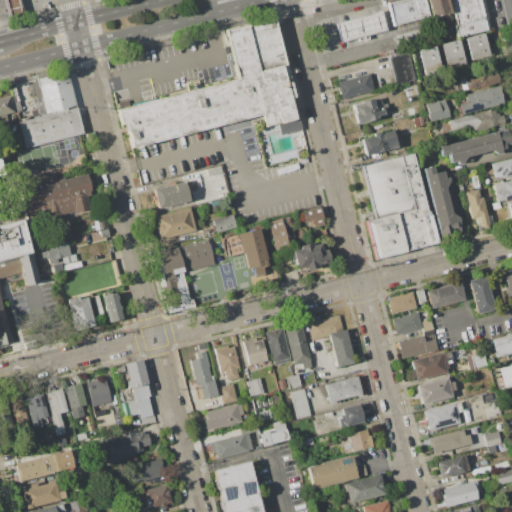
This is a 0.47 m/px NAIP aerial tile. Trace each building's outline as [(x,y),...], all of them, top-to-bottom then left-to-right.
[(17,0),(20,12),(8,15),(5,3),(4,0),(17,0)] [(386,5),(394,3),(402,1),(406,0),(422,0),(427,18),(416,21),(407,23),(399,25),(392,27),(386,5)] [(426,0),(444,0),(448,16),(431,20),(426,0)] [(451,0),(481,0),(488,29),(460,36),(451,0)] [(340,40),(335,22),(346,19),(371,13),(381,10),(385,29),(376,31),(351,38),(340,40)] [(116,109),(237,79),(224,30),(247,25),(249,26),(275,19),(290,79),(295,98),(292,100),(296,121),(264,130),(261,116),(131,150),(125,125),(120,127),(116,109)] [(481,33),(487,57),(469,61),(463,38),(481,33)] [(456,39),(463,64),(445,68),(438,44),(456,39)] [(433,45),(439,69),(421,74),(415,50),(433,45)] [(394,83),(413,78),(407,51),(388,56),(394,83)] [(340,97),(372,88),(368,71),(335,80),(340,97)] [(465,73),(465,75),(483,71),(484,74),(494,72),(497,81),(465,90),(464,88),(459,90),(456,75),(465,73)] [(42,81),(73,73),(81,107),(74,109),(50,114),(42,81)] [(414,82),(417,93),(406,96),(403,85),(414,82)] [(464,102),(462,96),(464,96),(464,94),(497,86),(501,103),(459,114),(457,104),(464,102)] [(0,94),(14,91),(20,112),(0,116),(0,94)] [(352,103),(383,94),(389,112),(357,121),(352,103)] [(443,99),(447,116),(428,121),(424,104),(443,99)] [(19,122),(74,109),(81,133),(25,147),(19,122)] [(446,120),(492,109),(494,113),(497,112),(497,115),(501,115),(503,123),(472,130),(471,127),(467,128),(467,126),(449,130),(446,120)] [(365,153),(397,144),(392,126),(360,135),(365,153)] [(437,147),(439,156),(447,154),(449,163),(455,162),(456,165),(461,163),(465,156),(490,151),(497,155),(511,151),(507,129),(437,147)] [(375,257),(438,241),(414,150),(360,165),(374,218),(365,220),(375,257)] [(511,157),(490,162),(493,176),(501,175),(501,177),(511,174),(511,157)] [(439,236),(423,166),(432,164),(435,171),(442,169),(443,175),(448,175),(449,181),(445,183),(451,212),(457,215),(461,230),(439,236)] [(52,174),(53,181),(83,173),(89,195),(85,196),(88,209),(72,213),(72,212),(59,215),(60,218),(38,224),(37,221),(26,224),(16,183),(52,174)] [(496,198),(511,194),(511,177),(492,182),(496,198)] [(169,184),(169,182),(172,182),(172,183),(182,181),(187,200),(157,208),(152,189),(169,184)] [(488,226),(479,189),(464,192),(470,218),(475,217),(478,229),(488,226)] [(318,206),(323,223),(312,226),(310,220),(303,222),(300,211),(318,206)] [(188,207),(193,230),(158,239),(153,216),(188,207)] [(230,214),(234,226),(213,232),(210,219),(230,214)] [(279,218),(286,247),(273,250),(266,222),(279,218)] [(0,259),(16,255),(28,252),(20,219),(0,223),(0,259)] [(257,228),(266,265),(261,267),(262,274),(254,276),(252,267),(246,268),(242,252),(240,252),(236,234),(257,228)] [(170,246),(170,248),(206,239),(213,264),(181,272),(188,299),(192,299),(194,307),(167,314),(158,278),(162,277),(155,250),(170,246)] [(65,241),(69,255),(73,253),(75,260),(62,264),(60,257),(55,258),(56,261),(48,263),(47,256),(43,257),(42,253),(40,253),(38,248),(65,241)] [(298,248),(298,246),(309,243),(310,245),(318,243),(320,251),(325,250),(328,261),(315,264),(316,267),(304,271),(303,266),(295,268),(290,250),(298,248)] [(28,252),(30,252),(37,282),(23,285),(20,273),(16,255),(28,252)] [(0,344),(10,342),(2,309),(1,310),(0,306),(0,278),(20,273),(16,255),(0,259),(0,344)] [(511,304),(510,305),(502,272),(511,269),(511,304)] [(468,279),(485,275),(494,309),(476,314),(468,279)] [(430,307),(426,291),(458,283),(462,299),(430,307)] [(416,291),(422,290),(426,303),(420,305),(416,291)] [(114,293),(115,295),(116,295),(117,299),(116,299),(117,305),(119,305),(120,309),(118,309),(121,319),(108,322),(101,296),(114,293)] [(411,293),(415,308),(390,315),(386,299),(411,293)] [(76,295),(77,299),(85,297),(92,325),(73,330),(65,298),(76,295)] [(416,313),(420,328),(395,334),(391,319),(416,313)] [(307,323),(338,315),(341,329),(326,332),(327,336),(311,340),(307,323)] [(434,334),(424,336),(421,321),(430,319),(434,334)] [(284,330),(302,326),(311,361),(293,366),(284,330)] [(265,333),(281,329),(288,358),(272,362),(265,333)] [(329,333),(345,329),(354,363),(337,367),(329,333)] [(491,340),(511,334),(511,352),(495,357),(491,340)] [(398,343),(423,337),(424,342),(433,340),(435,349),(402,357),(398,343)] [(242,342),(255,339),(255,340),(261,339),(266,361),(248,366),(242,342)] [(214,348),(227,345),(227,348),(233,347),(239,367),(237,368),(239,378),(226,381),(223,371),(220,372),(214,348)] [(204,352),(210,379),(195,383),(189,360),(196,358),(195,354),(204,352)] [(482,352),(485,366),(472,369),(469,356),(482,352)] [(410,361),(444,353),(447,367),(445,368),(446,373),(415,380),(410,361)] [(139,359),(149,396),(146,397),(150,415),(138,418),(137,413),(129,415),(125,401),(132,399),(130,390),(127,391),(124,381),(127,380),(122,363),(139,359)] [(511,364),(511,382),(502,385),(498,368),(511,364)] [(286,378),(297,375),(300,386),(289,389),(286,378)] [(103,377),(109,401),(90,406),(84,382),(103,377)] [(356,377),(360,394),(328,402),(324,385),(356,377)] [(447,377),(448,382),(453,380),(455,389),(450,390),(451,396),(421,404),(417,385),(447,377)] [(250,396),(246,381),(259,378),(263,393),(250,396)] [(201,400),(197,384),(213,380),(217,396),(201,400)] [(78,383),(83,404),(79,405),(82,415),(71,418),(63,387),(78,383)] [(218,387),(232,384),(236,400),(222,404),(218,387)] [(59,388),(65,410),(57,412),(62,431),(54,433),(43,392),(59,388)] [(304,389),(310,415),(296,418),(289,393),(304,389)] [(40,393),(46,416),(38,418),(40,426),(32,428),(24,397),(40,393)] [(19,395),(26,421),(14,425),(7,398),(19,395)] [(252,399),(270,395),(275,414),(257,419),(252,399)] [(0,402),(0,425),(10,423),(5,401),(0,402)] [(423,410),(458,401),(461,411),(456,413),(459,423),(428,431),(423,410)] [(241,422),(205,431),(203,421),(207,420),(205,411),(236,403),(237,405),(239,405),(242,415),(239,416),(241,422)] [(341,409),(358,405),(362,421),(340,427),(338,419),(343,417),(341,409)] [(286,440),(282,420),(271,423),(272,429),(256,433),(259,447),(286,440)] [(261,430),(247,433),(245,426),(259,423),(261,430)] [(348,434),(367,429),(372,446),(352,451),(352,449),(341,451),(339,443),(350,441),(348,434)] [(462,429),(466,445),(434,454),(429,437),(462,429)] [(141,431),(142,434),(146,433),(149,444),(140,447),(141,450),(132,452),(133,457),(106,464),(100,438),(132,430),(133,433),(141,431)] [(482,434),(496,431),(499,443),(485,446),(482,434)] [(247,433),(251,449),(215,458),(214,453),(211,453),(208,443),(247,433)] [(504,442),(506,450),(498,452),(497,444),(504,442)] [(68,449),(73,467),(21,481),(18,473),(16,473),(14,463),(68,449)] [(306,467),(352,456),(357,478),(312,489),(306,467)] [(464,456),(467,471),(441,477),(437,463),(464,456)] [(158,458),(163,475),(140,481),(135,465),(158,458)] [(260,511),(222,511),(212,471),(248,462),(260,511)] [(474,470),(488,466),(489,470),(475,474),(474,470)] [(83,467),(86,477),(69,481),(67,471),(83,467)] [(496,473),(511,468),(511,481),(499,485),(496,473)] [(378,475),(383,494),(348,503),(344,484),(378,475)] [(29,487),(28,484),(35,482),(36,485),(62,479),(64,488),(62,489),(64,497),(58,498),(58,500),(25,508),(20,489),(29,487)] [(472,482),(476,498),(444,506),(440,490),(472,482)] [(165,484),(170,502),(163,504),(164,507),(158,509),(157,505),(145,508),(140,490),(165,484)] [(363,511),(362,506),(386,500),(389,511),(363,511)] [(63,511),(61,503),(28,511),(63,511)]
